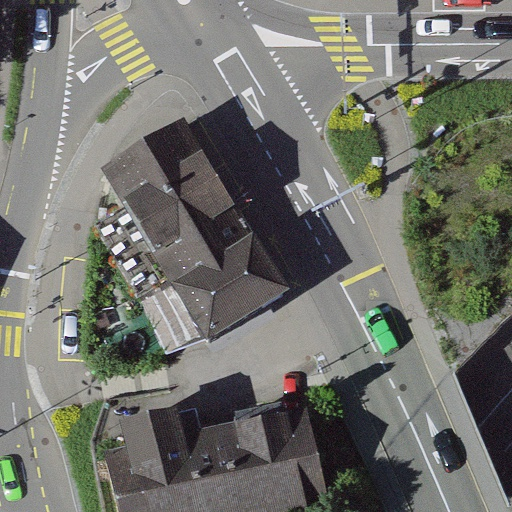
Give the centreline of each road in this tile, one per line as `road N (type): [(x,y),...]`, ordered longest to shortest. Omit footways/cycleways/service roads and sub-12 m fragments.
road 1 (tertiary): [(209,37),(248,97),(451,511)]
road 2 (secondary): [(48,115),(3,313),(17,443)]
road 3 (secondary): [(511,44),(209,37)]
road 4 (secondary): [(209,37),(127,46),(99,62),(48,115)]
road 5 (primary): [(511,396),(424,511)]
